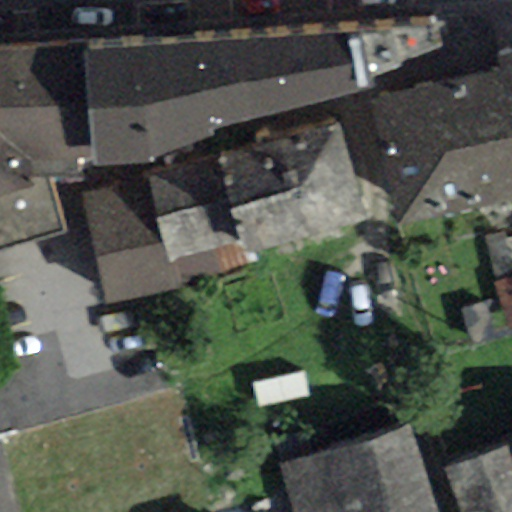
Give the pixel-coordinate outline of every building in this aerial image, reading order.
[(434,21),(81,39),(91,167),(151,166),(150,158),(212,139),(208,130),(445,72),(434,21)] [(81,39),(0,45),(0,248),(63,232),(48,176),(91,167),(81,39)] [(511,51),(498,54),(501,71),(511,124),(511,51)] [(511,124),(501,71),(370,100),(397,225),(511,199),(511,124)] [(148,181),(80,197),(106,307),(249,273),(244,250),(368,221),(342,112),(258,132),(262,146),(219,156),(146,173),(148,181)] [(433,511),(409,428),(279,464),(292,511),(433,511)] [(511,511),(511,443),(444,469),(461,511),(511,511)]
